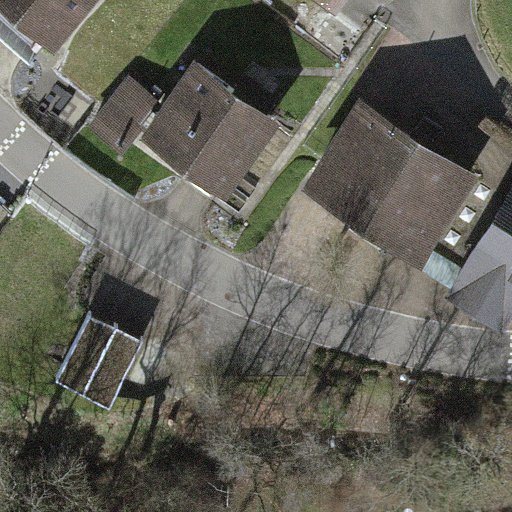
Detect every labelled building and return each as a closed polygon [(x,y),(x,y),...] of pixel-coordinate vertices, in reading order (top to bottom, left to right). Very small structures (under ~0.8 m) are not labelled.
[(0,0),(0,3),(56,51),(98,0),(0,0)] [(334,1),(311,33),(347,59),(370,27),(334,1)] [(160,96),(128,71),(89,122),(122,147),(140,123),(224,188),(281,113),(268,103),(277,92),(244,67),(234,79),(195,50),(160,96)] [(471,170),(352,94),(297,177),(416,254),(471,170)] [(511,167),(437,281),(498,321),(511,300),(511,167)] [(90,309),(57,371),(111,400),(145,338),(90,309)]
